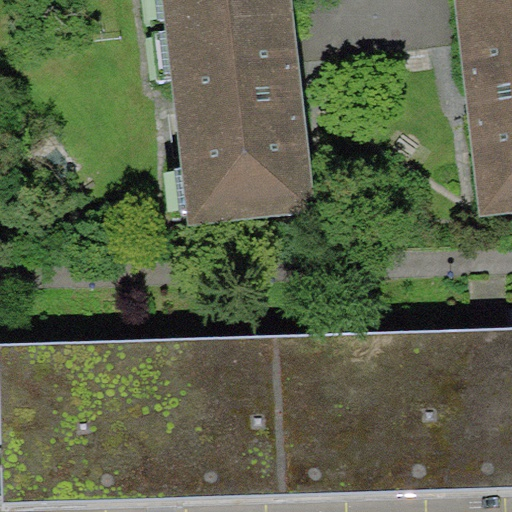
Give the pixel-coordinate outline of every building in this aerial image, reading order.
[(169,0),(173,33),(283,20),(280,0),(169,0)] [(511,0),(462,0),(465,24),(511,18),(511,0)] [(487,216),(511,213),(511,18),(465,24),(469,63),(487,216)] [(283,20),(173,33),(195,225),(305,212),(287,55),(283,20)] [(0,511),(128,511),(511,500),(511,340),(0,356),(0,511)]
